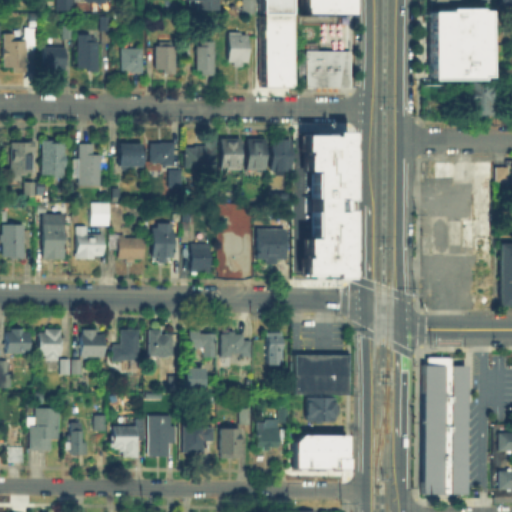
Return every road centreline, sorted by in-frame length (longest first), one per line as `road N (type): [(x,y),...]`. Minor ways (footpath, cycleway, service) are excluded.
road 1 (residential): [(367,491),(0,485)]
road 2 (residential): [(366,108),(0,104)]
road 3 (residential): [(364,309),(342,300),(0,295)]
road 4 (secondary): [(400,321),(400,0)]
road 5 (secondary): [(368,0),(365,205)]
road 6 (secondary): [(364,309),(366,511)]
road 7 (tertiary): [(511,329),(421,329),(364,309)]
